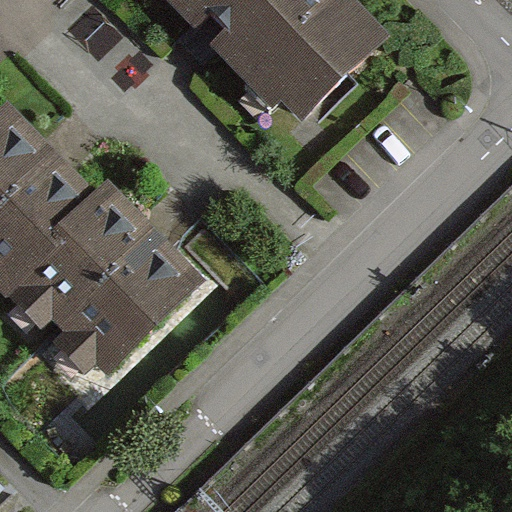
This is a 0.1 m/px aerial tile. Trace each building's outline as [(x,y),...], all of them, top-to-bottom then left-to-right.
[(349,0),(160,0),(202,42),(278,118),(285,111),(307,133),(395,46),(349,0)] [(0,211),(56,157),(9,108),(0,117),(0,211)] [(56,157),(0,211),(0,292),(2,290),(13,301),(65,251),(56,242),(99,200),(56,157)] [(13,301),(52,340),(153,241),(106,193),(99,200),(56,242),(65,251),(13,301)] [(153,241),(52,340),(85,374),(96,363),(109,377),(200,289),(153,241)]
